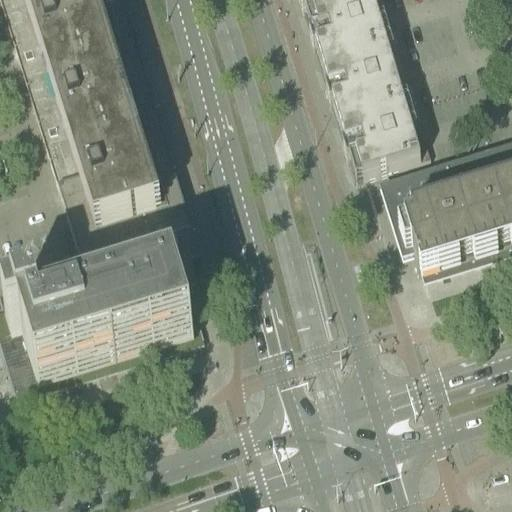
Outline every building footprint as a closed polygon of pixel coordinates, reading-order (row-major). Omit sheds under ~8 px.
[(0,0),(0,11),(22,83),(32,115),(82,274),(191,240),(171,175),(167,164),(152,113),(144,115),(112,15),(120,12),(120,11),(116,0),(0,0)] [(296,0),(303,20),(353,5),(351,0),(296,0)] [(314,56),(320,77),(396,54),(379,0),(368,0),(353,5),(303,20),(310,41),(309,41),(313,56),(314,56)] [(331,112),(337,133),(413,111),(396,54),(320,77),(326,97),(325,97),(330,113),(331,112)] [(430,168),(413,111),(337,133),(343,154),(342,154),(347,169),(349,168),(356,190),(363,188),(387,181),(430,168)] [(511,156),(391,194),(380,197),(402,270),(413,266),(418,281),(420,281),(420,280),(435,275),(435,276),(437,275),(437,274),(455,269),(455,270),(457,270),(457,268),(476,262),(476,264),(478,263),(477,262),(493,257),(493,258),(495,258),(495,256),(511,250),(511,156)] [(0,342),(2,349),(7,365),(19,405),(59,393),(59,394),(69,391),(67,384),(192,346),(176,295),(185,292),(195,289),(189,272),(200,269),(191,240),(82,274),(7,296),(13,316),(14,318),(15,320),(15,323),(6,325),(0,327),(0,342)]
